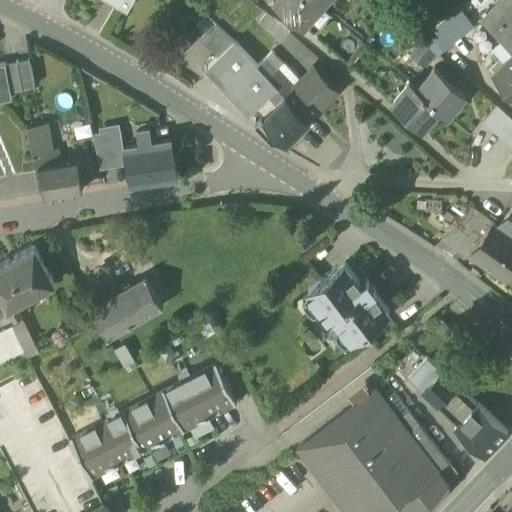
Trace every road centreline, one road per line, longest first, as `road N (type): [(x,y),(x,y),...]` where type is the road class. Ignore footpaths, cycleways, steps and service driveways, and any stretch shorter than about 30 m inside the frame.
road 1 (residential): [(41,22),(306,186)]
road 2 (residential): [(306,186),(238,188),(0,225)]
road 3 (residential): [(165,511),(378,349)]
road 4 (residential): [(306,186),(511,327)]
road 5 (residential): [(306,186),(511,185)]
